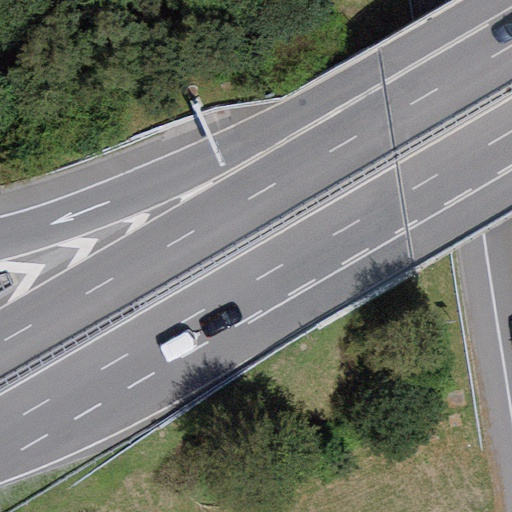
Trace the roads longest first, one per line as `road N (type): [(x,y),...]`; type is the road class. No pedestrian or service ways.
road 1 (primary): [(0,428),(511,133)]
road 2 (primary): [(505,45),(0,340)]
road 3 (motorway): [(505,45),(382,83),(163,181),(0,234)]
road 4 (motorway): [(463,0),(511,316)]
